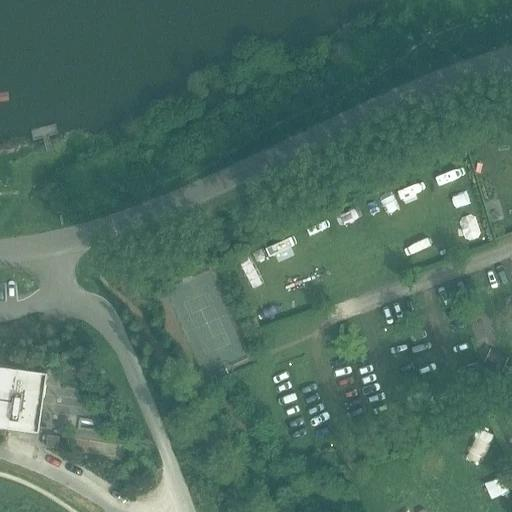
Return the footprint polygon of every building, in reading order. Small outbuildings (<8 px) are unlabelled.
[(229,342),(244,333),(211,273),(185,287),(210,331),(220,326),(229,342)] [(64,357),(64,382),(75,382),(75,357),(64,357)] [(0,427),(39,433),(47,373),(0,366),(0,427)] [(100,424),(103,409),(86,405),(83,421),(100,424)] [(47,435),(46,447),(58,449),(59,437),(47,435)] [(499,460),(504,476),(511,473),(511,466),(509,457),(499,460)]
